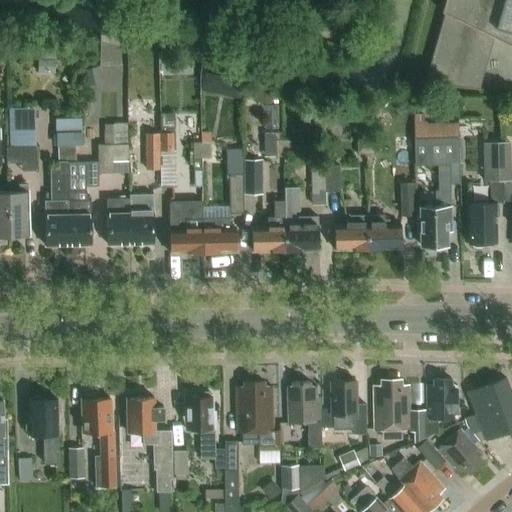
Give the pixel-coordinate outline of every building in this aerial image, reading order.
[(445,13),(425,84),(479,88),(480,86),(494,37),(511,45),(511,0),(445,0),(442,11),(445,13)] [(39,51),(38,72),(54,72),(55,51),(39,51)] [(97,67),(85,70),(89,86),(101,83),(97,67)] [(34,108),(9,108),(10,146),(35,146),(34,117),(37,117),(37,111),(34,111),(34,108)] [(59,146),(75,146),(83,145),(83,118),(58,119),(59,146)] [(130,144),(129,124),(107,125),(108,145),(130,144)] [(160,133),(161,148),(174,148),(173,128),(160,129),(160,133)] [(160,133),(146,133),(147,170),(161,170),(161,148),(160,133)] [(284,152),(285,136),(271,136),(270,151),(284,152)] [(451,220),(451,201),(451,184),(460,184),(459,136),(415,138),(415,165),(438,165),(438,191),(435,191),(435,200),(434,200),(434,206),(420,206),(421,246),(424,245),(427,248),(432,247),(435,245),(448,245),(447,220),(451,220)] [(366,138),(358,138),(358,154),(367,154),(366,138)] [(375,138),(366,138),(367,154),(375,154),(375,138)] [(193,158),(202,158),(202,142),(193,142),(193,158)] [(202,142),(202,158),(211,157),(210,142),(202,142)] [(484,182),(490,182),(491,203),(468,203),(469,243),(471,243),(475,247),(482,246),(486,242),(497,242),(496,217),(499,217),(499,203),(504,203),(503,181),(511,181),(511,179),(511,143),(484,143),(484,182)] [(111,161),(129,160),(128,145),(98,145),(99,173),(112,173),(111,161)] [(75,162),(75,146),(59,146),(59,161),(68,161),(68,162),(75,162)] [(242,149),(226,149),(227,173),(243,173),(242,149)] [(263,194),(262,158),(246,158),(246,194),(263,194)] [(68,162),(68,161),(59,161),(59,166),(51,166),(52,200),(45,201),(46,246),(69,245),(68,162)] [(98,186),(98,162),(75,162),(68,162),(69,245),(92,245),(91,200),(88,200),(86,187),(98,186)] [(326,166),(326,169),(326,193),(341,192),(341,166),(326,166)] [(244,214),(244,196),(244,175),(230,175),(230,214),(244,214)] [(415,183),(403,184),(403,216),(416,215),(415,183)] [(10,237),(30,236),(29,184),(19,184),(20,192),(9,192),(10,237)] [(295,188),(285,188),(286,212),(295,212),(300,212),(299,188),(295,188)] [(0,236),(10,237),(9,192),(0,192),(0,236)] [(131,244),(154,243),(154,212),(154,194),(130,195),(130,199),(131,244)] [(108,244),(131,244),(130,199),(107,199),(108,244)] [(204,252),(203,219),(203,202),(170,202),(171,253),(204,252)] [(335,250),(369,249),(368,215),(351,216),(351,220),(342,220),(342,225),(335,226),(335,250)] [(369,249),(402,248),(401,224),(390,225),(389,219),(385,219),(385,215),(368,215),(369,249)] [(318,226),(318,216),(286,217),(286,251),(319,250),(319,226),(318,226)] [(253,251),(286,251),(286,217),(268,217),(268,222),(264,222),(264,227),(252,227),(253,251)] [(203,219),(204,252),(237,252),(236,228),(231,228),(230,218),(203,219)] [(486,440),(511,430),(511,393),(506,378),(468,392),(479,421),(467,425),(468,427),(468,428),(478,440),(480,441),(486,439),(486,440)] [(427,385),(427,419),(427,421),(425,421),(425,432),(435,432),(435,419),(458,418),(457,385),(452,385),(452,379),(434,379),(434,385),(427,385)] [(375,431),(411,430),(411,432),(415,432),(415,442),(424,438),(424,411),(410,411),(409,385),(401,385),(401,380),(381,380),(381,385),(374,385),(375,431)] [(322,449),(322,443),(322,422),(318,422),(317,386),(311,386),(311,381),(293,382),(293,387),(288,387),(289,423),(308,422),(309,449),(322,449)] [(354,435),(367,435),(366,404),(357,404),(356,381),(331,381),(332,409),(323,409),(324,428),(335,427),(335,429),(354,429),(354,435)] [(280,431),(273,431),(272,387),(264,387),(264,382),(244,383),(244,387),(237,387),(237,432),(242,432),(242,445),(258,445),(259,450),(280,450),(280,431)] [(215,430),(215,411),(212,411),(212,396),(186,396),(187,430),(201,430),(202,458),(215,458),(216,469),(224,469),(224,450),(215,450),(215,430)] [(153,444),(154,463),(154,470),(156,470),(157,492),(171,492),(171,480),(173,479),(172,430),(155,430),(155,419),(164,419),(164,407),(155,407),(154,397),(127,397),(128,432),(143,432),(143,444),(153,444)] [(101,433),(101,456),(114,456),(113,432),(112,432),(111,398),(82,399),(83,433),(101,433)] [(44,463),(60,463),(58,399),(29,400),(30,436),(44,435),(44,463)] [(0,484),(9,484),(8,457),(7,419),(4,419),(3,400),(0,400),(0,484)] [(468,428),(464,432),(474,444),(478,440),(468,428)] [(469,474),(483,462),(479,457),(483,454),(474,444),(464,432),(461,429),(438,449),(460,474),(465,469),(469,474)] [(224,440),(224,450),(225,511),(234,511),(242,510),(238,502),(237,440),(224,440)] [(428,440),(418,449),(436,470),(446,461),(428,440)] [(381,444),(368,445),(369,457),(382,456),(381,444)] [(366,448),(354,453),(358,464),(368,460),(366,448)] [(84,449),(68,450),(69,479),(84,479),(84,449)] [(353,451),(339,456),(345,471),(359,465),(358,464),(354,453),(353,451)] [(187,452),(174,452),(174,472),(174,475),(188,475),(187,452)] [(101,456),(95,456),(96,487),(115,486),(114,456),(101,456)] [(32,459),(19,460),(20,481),(33,481),(32,459)] [(405,474),(399,480),(403,485),(404,485),(427,511),(442,498),(439,494),(445,489),(420,461),(405,474)] [(300,489),(300,466),(282,466),(282,489),(300,489)] [(384,477),(377,484),(401,511),(425,511),(427,511),(404,485),(403,485),(395,492),(387,484),(389,483),(384,477)] [(276,484),(266,492),(271,499),(281,491),(276,484)] [(315,489),(304,499),(315,511),(326,501),(315,489)] [(167,492),(158,493),(159,506),(167,506),(167,492)] [(284,507),(288,511),(315,511),(304,499),(299,494),(284,507)] [(359,511),(389,511),(376,497),(359,511)]
